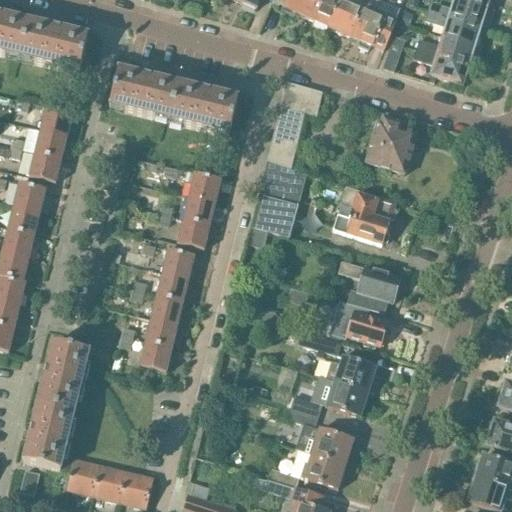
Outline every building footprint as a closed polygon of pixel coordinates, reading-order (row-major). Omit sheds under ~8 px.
[(235,0),(234,3),(257,13),(262,0),(235,0)] [(296,17),(306,21),(315,0),(275,0),(273,7),(280,10),(280,9),(284,11),(283,12),(285,12),(284,16),(294,20),(296,17)] [(315,0),(306,21),(329,31),(341,0),(315,0)] [(341,0),(329,31),(351,41),(364,10),(342,0),(341,0)] [(377,42),(387,47),(396,24),(374,14),(379,0),(368,0),(364,10),(351,41),(358,44),(357,50),(368,55),(372,50),(373,51),(377,42)] [(417,0),(409,0),(406,9),(414,11),(417,0)] [(455,0),(454,3),(486,12),(489,0),(455,0)] [(428,15),(480,31),(486,12),(454,3),(451,12),(431,6),(428,15)] [(404,13),(399,27),(408,31),(413,17),(404,13)] [(474,50),(480,31),(428,15),(425,25),(445,32),(443,41),(474,50)] [(28,25),(0,18),(0,58),(19,63),(28,25)] [(88,40),(28,25),(19,63),(79,78),(88,40)] [(405,44),(394,40),(392,46),(403,50),(405,44)] [(416,54),(468,70),(474,50),(443,41),(440,50),(419,43),(416,54)] [(462,89),(468,70),(416,54),(413,63),(434,70),(431,80),(462,89)] [(382,72),(393,76),(398,63),(387,59),(382,72)] [(178,88),(118,74),(109,111),(169,126),(178,88)] [(281,109),(304,116),(310,93),(286,85),(281,109)] [(238,103),(178,88),(169,126),(229,140),(238,103)] [(305,117),(317,121),(322,96),(310,93),(304,116),(305,116),(305,117)] [(70,103),(71,102),(49,96),(46,110),(67,115),(69,108),(70,103)] [(19,104),(17,113),(28,115),(30,107),(19,104)] [(267,165),(291,173),(305,117),(305,116),(304,116),(281,109),(267,165)] [(45,110),(40,134),(67,141),(73,117),(45,110)] [(417,139),(402,135),(404,128),(382,121),(380,128),(378,127),(365,168),(404,180),(417,139)] [(62,164),(67,141),(40,134),(34,157),(62,164)] [(12,142),(10,152),(20,154),(22,145),(12,142)] [(20,154),(10,152),(8,160),(18,163),(20,154)] [(62,164),(34,157),(29,181),(56,188),(62,164)] [(219,168),(209,166),(198,163),(194,177),(216,182),(217,174),(219,170),(219,168)] [(307,178),(291,173),(267,165),(251,231),(289,242),(307,178)] [(166,170),(164,179),(175,182),(178,173),(166,170)] [(189,201),(216,207),(221,184),(216,182),(194,177),(189,201)] [(19,187),(13,211),(40,217),(46,193),(19,187)] [(359,194),(347,190),(338,219),(332,235),(382,250),(383,248),(387,247),(390,240),(387,237),(391,223),(395,222),(397,215),(395,212),(397,205),(377,199),(376,204),(358,199),(359,194)] [(210,231),(216,207),(189,201),(183,224),(210,231)] [(161,209),(159,218),(170,221),(172,212),(161,209)] [(35,240),(40,217),(13,211),(8,234),(35,240)] [(170,221),(159,218),(157,227),(168,230),(170,221)] [(204,254),(210,231),(183,224),(177,248),(204,254)] [(2,257),(29,264),(35,240),(8,234),(2,257)] [(144,248),(141,257),(152,260),(155,251),(144,248)] [(162,277),(189,284),(195,260),(167,253),(162,277)] [(24,286),(29,264),(2,257),(0,264),(0,280),(24,287),(24,286)] [(354,310),(370,315),(384,319),(387,306),(393,308),(401,282),(343,265),(339,278),(362,284),(358,296),(348,293),(344,307),(354,310)] [(184,307),(189,284),(162,277),(156,300),(184,307)] [(26,286),(24,286),(24,287),(0,280),(0,304),(20,310),(26,286)] [(134,286),(132,294),(143,297),(145,288),(134,286)] [(143,297),(132,294),(130,303),(141,306),(143,297)] [(178,330),(184,307),(156,300),(150,324),(178,330)] [(0,329),(15,333),(20,310),(0,304),(0,329)] [(368,321),(370,315),(354,310),(344,307),(340,306),(335,321),(348,325),(344,339),(367,347),(380,351),(387,328),(368,321)] [(276,316),(255,311),(252,322),(273,328),(276,316)] [(172,353),(178,330),(150,324),(145,346),(172,353)] [(0,354),(9,357),(15,333),(0,329),(0,354)] [(123,332),(121,340),(132,343),(134,334),(123,332)] [(301,337),(298,349),(337,360),(340,347),(301,337)] [(132,343),(121,340),(119,349),(130,351),(132,343)] [(166,377),(172,353),(145,346),(139,370),(166,377)] [(89,355),(52,347),(37,406),(75,415),(89,355)] [(324,383),(334,386),(370,397),(370,396),(374,398),(378,386),(374,385),(378,372),(367,369),(342,360),(339,368),(330,365),(324,383)] [(362,422),(370,397),(334,386),(326,411),(362,422)] [(511,388),(506,387),(498,412),(511,416),(511,388)] [(290,411),(319,420),(322,409),(294,400),(290,411)] [(75,415),(37,406),(23,466),(61,475),(71,478),(73,466),(63,463),(75,415)] [(315,432),(319,420),(290,411),(284,409),(280,421),(315,432)] [(511,430),(494,425),(486,450),(511,458),(511,430)] [(319,433),(311,458),(347,469),(354,445),(319,433)] [(339,494),(347,469),(311,458),(303,483),(339,494)] [(476,483),(511,494),(511,468),(484,459),(476,483)] [(73,466),(71,478),(67,495),(93,501),(101,470),(74,464),(73,466)] [(127,476),(101,470),(93,501),(120,508),(127,476)] [(299,481),(272,472),(267,484),(295,493),(299,481)] [(34,499),(40,478),(26,475),(20,496),(34,499)] [(127,476),(120,508),(137,511),(146,511),(154,483),(127,476)] [(511,494),(476,483),(469,507),(484,511),(503,511),(506,503),(510,504),(509,506),(511,506),(511,494)] [(320,511),(323,502),(295,493),(267,484),(264,496),(286,503),(283,511),(320,511)] [(210,493),(196,488),(192,501),(206,505),(210,493)] [(187,499),(182,511),(227,511),(206,505),(192,501),(187,499)]
